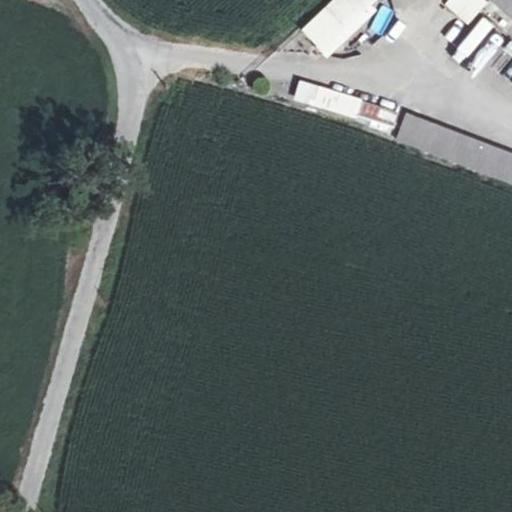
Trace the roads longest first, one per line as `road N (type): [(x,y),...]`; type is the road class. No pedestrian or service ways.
road 1 (unclassified): [(25,511),(132,111),(129,65),(86,0)]
road 2 (track): [(511,135),(421,99),(158,44),(100,14)]
